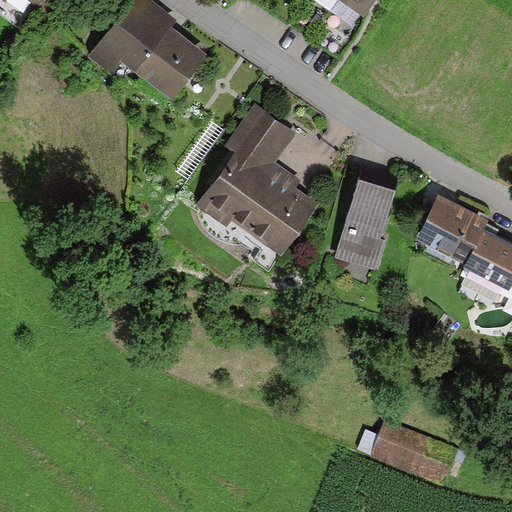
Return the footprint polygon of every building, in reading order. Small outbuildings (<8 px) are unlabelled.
[(172,18),(147,0),(127,0),(86,56),(108,72),(118,58),(169,96),(202,52),(166,25),(172,18)] [(342,0),(342,2),(364,17),(375,0),(342,0)] [(291,131),(255,106),(222,151),(232,158),(199,204),(225,222),(230,214),(280,249),(313,203),(291,187),(296,180),(270,161),(291,131)] [(393,193),(359,183),(337,256),(371,267),(393,193)] [(486,218),(438,195),(417,238),(465,261),(481,228),(486,218)] [(511,243),(481,228),(465,261),(463,266),(511,289),(511,243)] [(452,449),(383,422),(369,456),(439,483),(452,449)]
